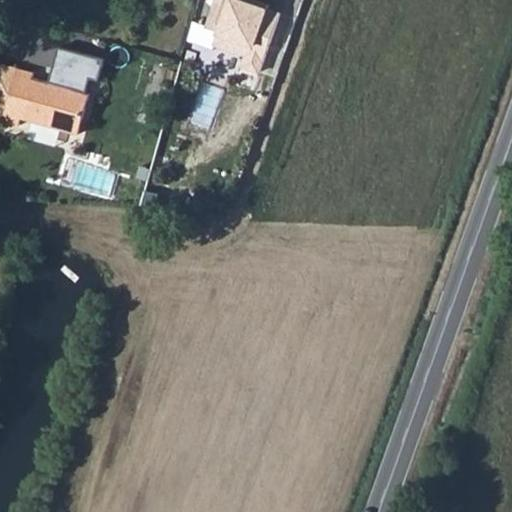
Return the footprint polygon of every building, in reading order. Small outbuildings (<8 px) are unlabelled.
[(194,0),(182,0),(178,14),(190,18),(194,0)] [(217,0),(209,25),(222,29),(217,44),(248,54),(244,66),(260,72),(281,15),(268,10),(269,5),(254,0),(217,0)] [(34,73),(20,69),(6,118),(5,122),(22,127),(24,119),(34,122),(62,130),(81,135),(92,94),(87,92),(91,78),(99,80),(105,59),(60,47),(55,67),(59,69),(55,84),(33,77),(34,73)] [(0,116),(6,118),(20,69),(0,62),(0,116)] [(62,130),(34,122),(29,137),(59,146),(62,130)]
